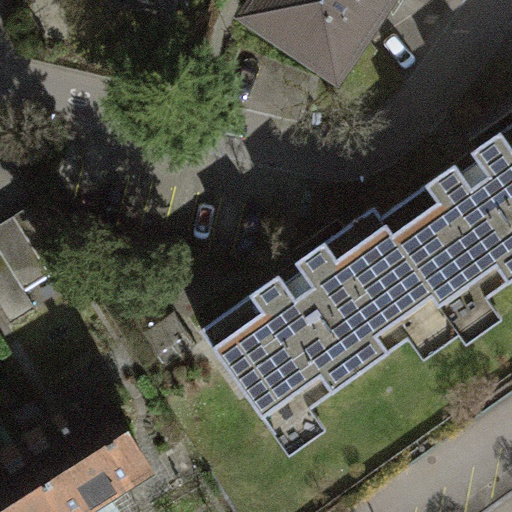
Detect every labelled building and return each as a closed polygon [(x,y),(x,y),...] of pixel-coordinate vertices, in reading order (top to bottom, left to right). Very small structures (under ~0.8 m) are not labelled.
[(386,0),(256,0),(247,15),(324,67),(351,27),(363,35),(386,0)] [(457,164),(382,218),(381,219),(462,332),(460,333),(468,344),(504,318),(489,296),(511,278),(511,124),(474,152),(480,161),(463,173),(457,164)] [(45,202),(0,228),(0,241),(7,253),(0,256),(0,297),(16,326),(41,312),(30,293),(81,263),(45,202)] [(382,218),(375,207),(297,263),(304,271),(287,284),(280,275),(203,330),(275,430),(292,453),(327,428),(311,406),(409,337),(425,359),(460,333),(462,332),(381,219),(382,218)] [(338,511),(511,389),(511,278),(489,296),(504,318),(468,344),(460,333),(425,359),(409,337),(311,406),(327,428),(292,453),(275,430),(213,474),(236,511),(338,511)] [(81,511),(152,467),(104,392),(26,440),(70,511),(81,511)] [(0,511),(70,511),(26,440),(0,455),(0,511)]
